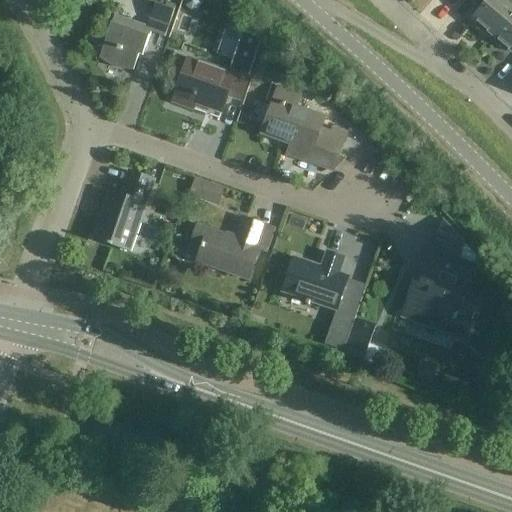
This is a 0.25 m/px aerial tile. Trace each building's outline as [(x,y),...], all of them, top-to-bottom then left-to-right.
[(183,0),(184,7),(191,11),(198,10),(202,4),(201,0),(183,0)] [(490,40),(511,13),(511,1),(510,0),(477,0),(484,6),(473,19),(478,23),(475,27),(490,40)] [(115,15),(106,40),(99,59),(133,71),(139,55),(143,56),(151,32),(165,37),(175,10),(155,3),(147,27),(115,15)] [(511,13),(490,40),(505,52),(508,49),(511,52),(511,13)] [(189,58),(180,84),(173,102),(192,109),(197,96),(215,102),(213,108),(222,111),(227,96),(241,101),(247,82),(253,64),(235,58),(231,72),(189,58)] [(273,105),(265,128),(263,132),(284,140),(285,136),(293,139),(287,156),(333,171),(347,133),(332,128),(330,131),(321,128),(325,118),(295,108),(300,95),(279,88),(273,105)] [(139,217),(141,218),(154,181),(129,172),(121,196),(111,192),(110,193),(112,194),(104,216),(103,216),(94,240),(95,240),(96,239),(108,243),(107,245),(127,251),(139,217)] [(194,178),(189,198),(207,204),(213,184),(194,178)] [(158,203),(155,212),(162,215),(166,206),(158,203)] [(248,280),(259,249),(267,251),(274,229),(244,219),(237,240),(197,226),(191,244),(192,245),(192,244),(202,247),(197,262),(248,280)] [(415,282),(402,319),(465,341),(477,308),(474,307),(464,296),(475,264),(477,258),(461,252),(464,243),(466,237),(443,221),(435,243),(421,284),(415,282)] [(294,258),(282,292),(307,301),(306,304),(309,305),(310,302),(337,311),(331,328),(325,345),(344,352),(350,335),(359,310),(367,286),(348,279),(348,277),(339,274),(345,259),(327,253),(322,268),(294,258)] [(142,270),(140,275),(143,280),(148,282),(153,280),(155,275),(153,270),(148,268),(142,270)] [(356,319),(344,354),(364,361),(383,368),(389,352),(370,345),(376,326),(366,323),(356,319)]
